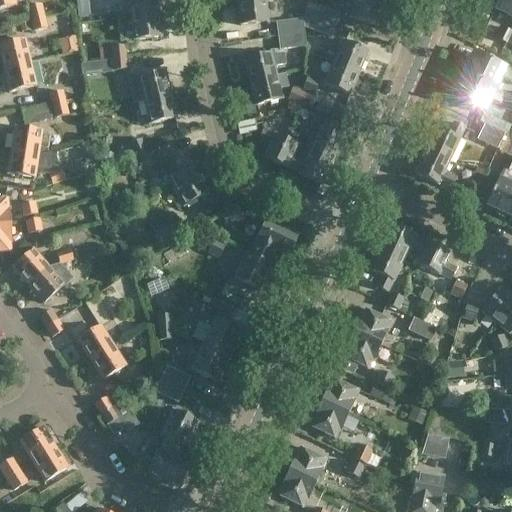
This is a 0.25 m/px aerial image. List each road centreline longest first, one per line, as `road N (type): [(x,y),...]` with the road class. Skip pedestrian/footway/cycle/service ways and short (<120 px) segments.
road 1 (unclassified): [(210,511),(345,227)]
road 2 (residential): [(345,227),(217,162),(203,127),(193,0)]
road 3 (unclassified): [(366,183),(436,0)]
road 4 (residential): [(511,251),(366,183)]
road 5 (residential): [(138,511),(41,385)]
